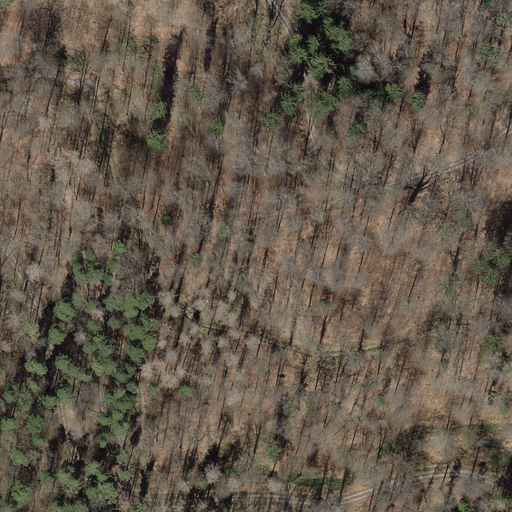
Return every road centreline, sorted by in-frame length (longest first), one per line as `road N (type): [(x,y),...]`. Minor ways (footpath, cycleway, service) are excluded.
road 1 (track): [(511,487),(456,474),(308,504),(143,500),(85,486),(63,437),(47,323),(0,239)]
road 2 (track): [(511,318),(452,318),(321,359),(193,321),(162,291),(127,226),(96,97),(79,77),(0,71)]
road 3 (track): [(270,0),(299,53),(316,153),(342,179),(398,185),(454,166),(511,129)]
